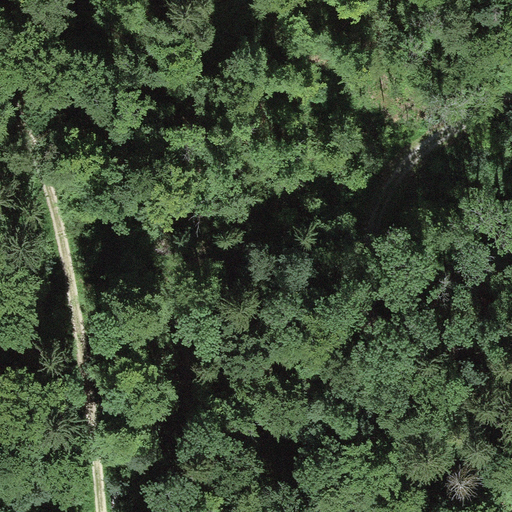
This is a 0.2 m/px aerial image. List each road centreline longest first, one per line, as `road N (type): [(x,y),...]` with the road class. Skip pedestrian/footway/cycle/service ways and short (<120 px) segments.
road 1 (track): [(374,511),(380,473),(350,303),(394,175),(511,86)]
road 2 (track): [(102,511),(62,239),(27,136),(0,86)]
